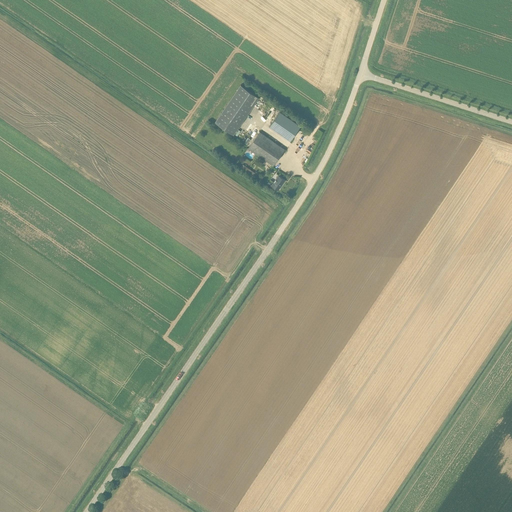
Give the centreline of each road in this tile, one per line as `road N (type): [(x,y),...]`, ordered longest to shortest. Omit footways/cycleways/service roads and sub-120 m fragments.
road 1 (unclassified): [(87,511),(298,213),(334,148),(360,74)]
road 2 (unclassified): [(511,123),(360,74)]
